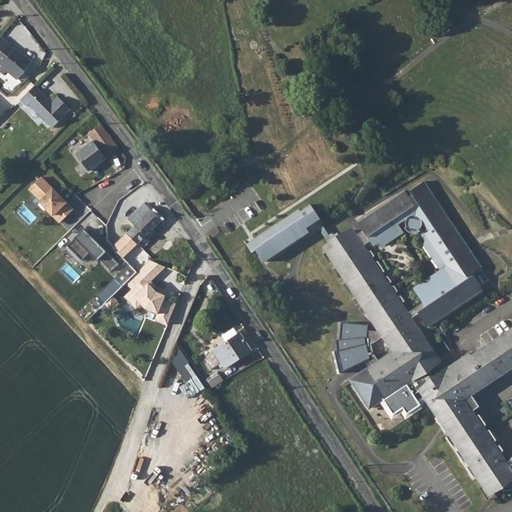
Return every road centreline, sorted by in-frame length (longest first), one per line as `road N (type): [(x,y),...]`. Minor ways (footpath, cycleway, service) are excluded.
road 1 (unclassified): [(377,511),(207,255)]
road 2 (track): [(102,511),(147,390),(85,325)]
road 3 (unclassified): [(141,161),(19,0)]
road 4 (residential): [(147,390),(207,255)]
